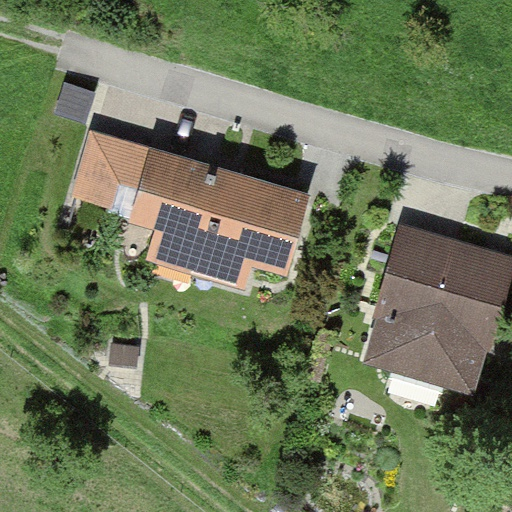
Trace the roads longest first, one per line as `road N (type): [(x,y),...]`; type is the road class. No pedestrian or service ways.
road 1 (residential): [(511,171),(136,77)]
road 2 (track): [(279,511),(0,284)]
road 3 (track): [(136,77),(0,33)]
